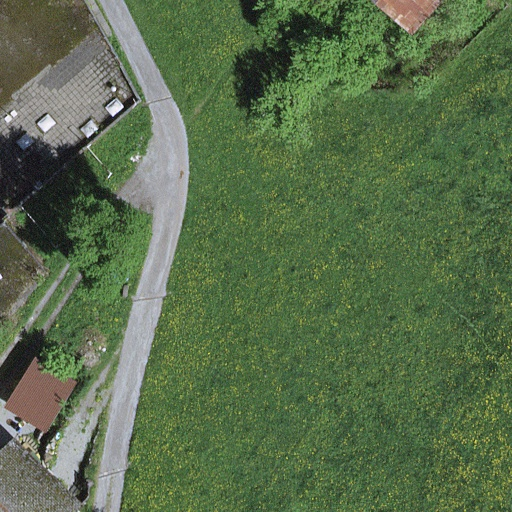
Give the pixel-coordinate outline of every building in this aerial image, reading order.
[(0,0),(0,205),(9,216),(142,102),(86,0),(0,0)] [(437,0),(382,0),(413,27),(437,0)] [(0,327),(45,271),(11,232),(0,242),(0,327)] [(18,397),(52,418),(73,384),(39,363),(18,397)] [(23,448),(0,470),(0,511),(77,511),(79,511),(23,448)]
